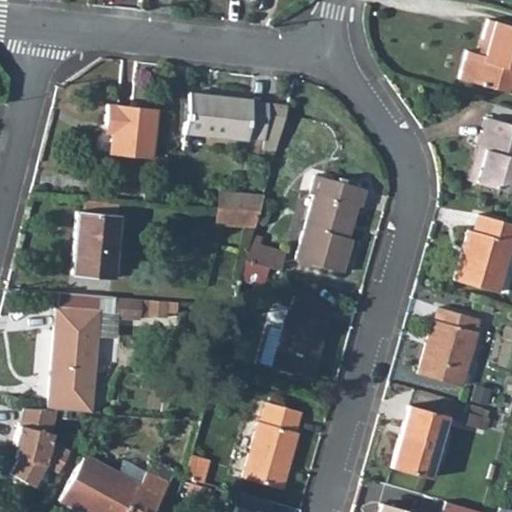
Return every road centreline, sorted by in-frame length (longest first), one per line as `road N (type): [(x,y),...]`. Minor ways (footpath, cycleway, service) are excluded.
road 1 (residential): [(320,511),(410,201),(410,175),(360,82),(319,52)]
road 2 (residential): [(43,26),(319,52)]
road 3 (residential): [(43,26),(0,198)]
